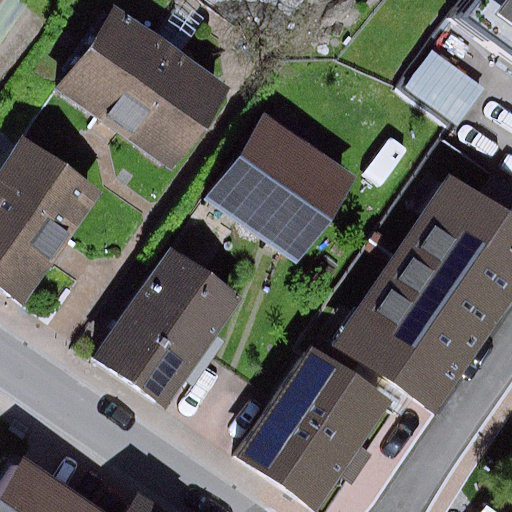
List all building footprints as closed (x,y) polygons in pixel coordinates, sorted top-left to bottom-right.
[(511,0),(460,0),(447,19),(511,65),(511,0)] [(124,21),(73,97),(112,123),(178,168),(229,92),(168,51),(124,21)] [(433,51),(405,89),(454,126),(482,88),(433,51)] [(266,115),(210,195),(303,259),(359,179),(266,115)] [(25,140),(0,176),(0,285),(26,304),(62,252),(103,193),(25,140)] [(511,218),(448,174),(330,343),(421,406),(511,275),(511,218)] [(176,250),(99,358),(172,409),(248,301),(176,250)] [(314,347),(240,453),(323,510),(397,404),(314,347)] [(110,511),(83,511),(15,466),(0,489),(0,511),(136,511),(118,500),(110,511)] [(511,511),(511,510),(494,498),(484,511),(511,511)]
